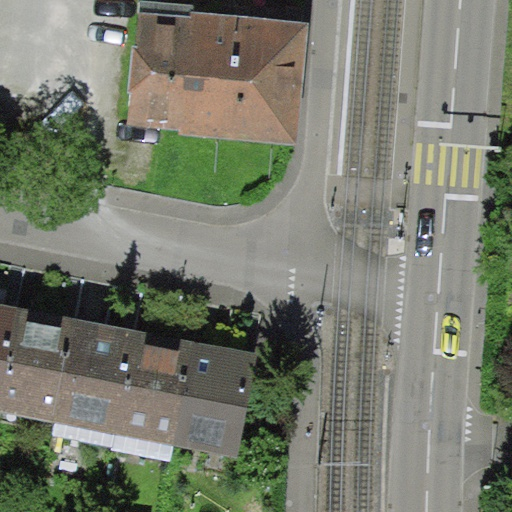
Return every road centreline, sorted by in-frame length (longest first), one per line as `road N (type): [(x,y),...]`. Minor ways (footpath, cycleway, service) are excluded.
road 1 (residential): [(0,234),(312,296)]
road 2 (secondary): [(459,0),(433,315)]
road 3 (residential): [(336,0),(312,296)]
road 4 (secondary): [(433,315),(428,511)]
road 5 (residential): [(312,296),(433,315)]
